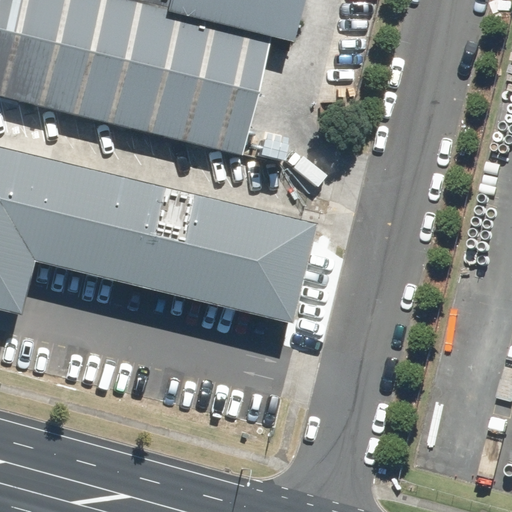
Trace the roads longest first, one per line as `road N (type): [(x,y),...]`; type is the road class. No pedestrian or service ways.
road 1 (unclassified): [(325,511),(451,0)]
road 2 (secondary): [(146,511),(0,474)]
